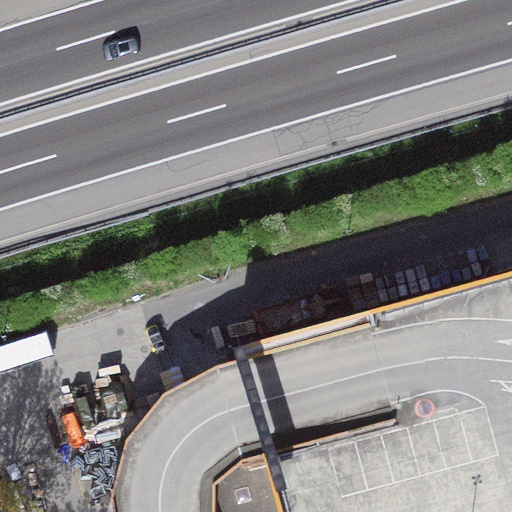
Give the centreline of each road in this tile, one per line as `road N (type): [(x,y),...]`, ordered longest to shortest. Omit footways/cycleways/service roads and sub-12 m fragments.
road 1 (motorway): [(0,188),(511,41)]
road 2 (motorway): [(294,0),(0,84)]
